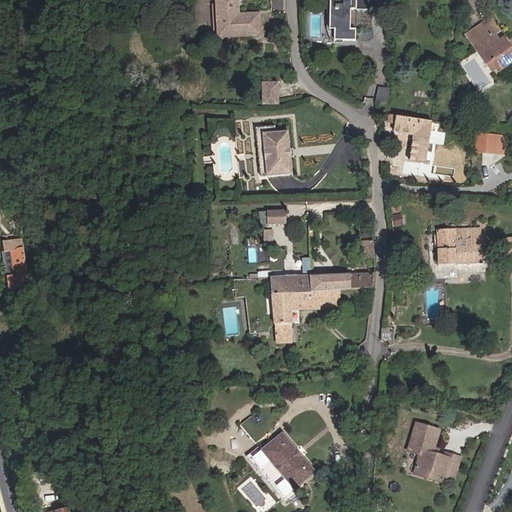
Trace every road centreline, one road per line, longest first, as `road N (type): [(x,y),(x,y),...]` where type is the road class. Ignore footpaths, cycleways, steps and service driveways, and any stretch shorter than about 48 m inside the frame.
road 1 (residential): [(362,511),(383,268),(371,138),(357,116),(304,73),(293,0)]
road 2 (residential): [(468,511),(511,398)]
